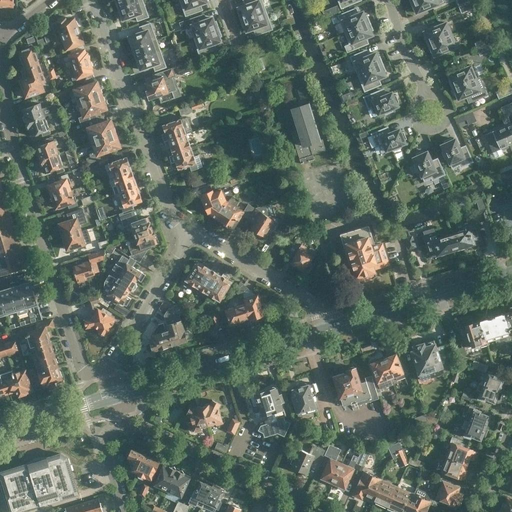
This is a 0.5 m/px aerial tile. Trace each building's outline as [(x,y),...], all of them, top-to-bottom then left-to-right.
[(119,9),(143,0),(142,0),(115,0),(116,1),(117,1),(119,8),(119,9)] [(143,0),(119,9),(120,11),(123,20),(136,15),(138,21),(149,17),(143,0)] [(179,0),(186,17),(198,13),(196,7),(207,3),(206,0),(179,0)] [(240,20),(266,11),(262,0),(248,0),(250,4),(239,8),(240,12),(238,13),(240,20)] [(337,0),(341,9),(353,4),(351,0),(337,0)] [(444,2),(442,0),(414,0),(410,2),(413,10),(415,9),(417,13),(444,2)] [(476,7),(473,1),(459,7),(462,13),(476,7)] [(345,33),(370,22),(367,15),(365,16),(363,12),(352,16),(350,10),(337,15),(345,33)] [(266,11),(240,20),(243,28),(245,27),(247,31),(258,27),(260,34),(273,30),(266,11)] [(199,16),(180,23),(182,30),(192,26),(196,37),(219,29),(217,21),(214,22),(213,18),(201,22),(199,16)] [(55,34),(45,37),(47,43),(53,41),(52,40),(59,38),(63,37),(79,31),(77,25),(78,24),(77,20),(75,19),(75,18),(67,21),(66,19),(52,24),(55,34)] [(370,22),(345,33),(352,50),(364,45),(362,40),(373,35),(371,31),(373,30),(370,22)] [(427,45),(452,35),(447,22),(424,32),(426,36),(424,37),(427,45)] [(133,48),(157,40),(151,23),(140,27),(142,32),(129,37),(132,45),(133,48)] [(219,29),(196,37),(200,48),(197,49),(200,57),(212,52),(210,46),(221,42),(220,38),(222,37),(219,29)] [(79,31),(63,37),(67,49),(84,43),(83,42),(84,40),(83,37),(81,36),(79,31)] [(457,47),(452,35),(427,45),(430,53),(433,52),(434,56),(457,47)] [(478,49),(491,44),(489,37),(475,43),(478,49)] [(137,59),(161,50),(157,40),(133,48),(134,51),(137,58),(136,58),(137,59)] [(494,50),(491,44),(478,49),(480,56),(494,50)] [(39,65),(38,62),(32,45),(26,47),(27,49),(19,52),(25,69),(39,65)] [(70,50),(61,54),(66,70),(69,69),(69,68),(90,61),(90,59),(91,58),(90,55),(88,54),(87,52),(86,53),(85,49),(71,54),(70,50)] [(161,50),(137,59),(138,61),(141,70),(153,65),(155,71),(166,67),(161,50)] [(357,74),(383,64),(380,56),(377,57),(376,53),(365,57),(362,52),(350,56),(357,74)] [(69,68),(69,69),(73,80),(78,78),(78,80),(85,77),(85,76),(93,73),(92,69),(93,68),(93,67),(93,65),(92,62),(90,61),(69,68)] [(178,68),(181,74),(190,70),(188,64),(178,68)] [(383,64),(357,74),(365,92),(377,87),(374,81),(385,76),(384,72),(386,71),(383,64)] [(41,72),(39,65),(25,69),(22,71),(24,78),(19,80),(21,85),(43,77),(49,75),(47,71),(47,70),(41,72)] [(452,88),(476,78),(471,66),(449,75),(451,79),(448,80),(452,88)] [(175,98),(173,92),(177,90),(172,77),(175,76),(173,69),(144,78),(148,90),(147,91),(150,100),(159,96),(162,103),(175,98)] [(43,77),(21,85),(26,98),(31,96),(33,100),(45,95),(44,91),(42,84),(45,83),(43,77)] [(481,90),(476,78),(452,88),(455,96),(457,95),(459,99),(481,90)] [(98,82),(76,90),(80,103),(103,95),(103,94),(104,93),(103,90),(101,89),(100,87),(99,88),(98,82)] [(496,92),(499,99),(511,93),(511,91),(510,86),(496,92)] [(374,116),(384,112),(385,115),(393,111),(392,109),(398,106),(397,103),(399,102),(396,94),(393,96),(392,93),(379,98),(377,91),(363,97),(369,110),(371,109),(374,116)] [(81,124),(96,119),(94,113),(107,109),(105,104),(106,103),(106,102),(107,100),(105,97),(104,96),(103,95),(80,103),(84,116),(78,118),(81,124)] [(191,105),(193,110),(203,106),(201,101),(191,105)] [(504,116),(507,115),(511,112),(511,102),(500,107),(504,116)] [(300,159),(312,155),(313,154),(325,150),(321,140),(310,103),(292,109),(300,134),(293,136),(300,159)] [(27,123),(45,117),(40,104),(23,110),(25,116),(23,118),(24,121),(27,121),(27,123)] [(193,111),(193,110),(191,105),(179,109),(181,115),(193,111)] [(464,114),(455,118),(457,123),(466,120),(464,114)] [(507,116),(501,118),(505,126),(507,125),(510,133),(504,136),(509,145),(511,143),(511,120),(510,122),(507,116)] [(45,117),(27,123),(28,124),(26,126),(27,130),(30,130),(32,136),(42,133),(43,136),(51,134),(45,117)] [(164,142),(186,134),(191,132),(185,118),(163,126),(166,134),(162,135),(164,142)] [(96,119),(81,124),(83,131),(89,129),(94,142),(117,133),(116,132),(117,131),(116,128),(114,127),(114,125),(113,126),(111,121),(99,125),(96,119)] [(505,126),(485,135),(493,153),(509,145),(504,136),(510,133),(507,125),(505,126)] [(382,153),(392,149),(393,151),(401,148),(400,146),(405,143),(404,140),(407,139),(404,131),(401,132),(400,129),(387,135),(384,128),(371,134),(376,147),(379,146),(382,153)] [(88,164),(101,160),(100,154),(120,147),(119,142),(120,141),(119,140),(120,138),(119,135),(117,134),(117,133),(94,142),(96,149),(92,150),(94,155),(86,158),(88,164)] [(192,148),(186,134),(164,142),(167,149),(171,148),(173,155),(192,148)] [(41,160),(59,154),(56,147),(58,145),(57,141),(54,141),(53,137),(45,140),(46,144),(37,147),(39,153),(37,155),(39,158),(41,159),(41,160)] [(445,160),(448,159),(452,169),(459,165),(460,168),(473,162),(467,149),(461,152),(455,139),(452,140),(451,138),(444,141),(445,144),(442,145),(444,151),(442,152),(445,160)] [(194,157),(192,148),(173,155),(169,156),(172,164),(176,163),(178,170),(190,166),(192,171),(199,169),(203,167),(199,155),(194,157)] [(417,172),(420,171),(424,181),(431,178),(432,181),(445,175),(439,162),(433,164),(427,152),(424,153),(423,151),(415,154),(417,157),(414,158),(416,163),(413,165),(417,172)] [(65,172),(63,167),(59,154),(41,160),(42,162),(40,164),(41,166),(44,167),(46,173),(56,170),(58,175),(65,172)] [(110,180),(133,172),(128,157),(109,164),(105,165),(108,173),(110,180)] [(72,170),(79,168),(77,162),(70,164),(72,170)] [(79,168),(72,170),(75,176),(85,173),(82,167),(79,168)] [(116,194),(138,186),(133,172),(110,180),(116,194)] [(212,174),(190,182),(193,188),(214,180),(212,174)] [(232,184),(241,181),(238,174),(229,177),(232,184)] [(52,197),(71,191),(69,185),(72,184),(70,179),(49,185),(51,188),(49,189),(52,197)] [(143,201),(138,186),(116,194),(118,202),(120,210),(122,209),(123,212),(120,213),(121,215),(133,211),(135,210),(133,204),(143,201)] [(223,193),(222,190),(214,193),(213,191),(201,196),(208,214),(215,218),(223,206),(225,207),(228,201),(233,196),(230,190),(223,193)] [(71,191),(52,197),(54,206),(56,205),(57,208),(77,202),(76,196),(73,197),(71,191)] [(89,204),(94,202),(91,196),(81,199),(84,206),(89,204)] [(249,219),(256,208),(248,204),(244,211),(236,206),(239,201),(233,197),(229,202),(228,201),(225,207),(223,206),(215,218),(234,230),(243,215),(249,219)] [(256,208),(249,219),(255,223),(252,229),(258,232),(258,234),(261,236),(263,236),(265,237),(270,229),(273,231),(279,222),(273,219),(273,218),(270,216),(269,216),(266,206),(265,205),(256,207),(256,208)] [(100,220),(109,217),(106,206),(96,209),(100,220)] [(79,223),(82,222),(86,221),(82,209),(67,214),(69,221),(60,224),(61,229),(60,230),(63,237),(81,231),(79,223)] [(482,222),(489,220),(486,210),(479,212),(482,222)] [(133,211),(121,215),(126,227),(132,225),(136,236),(154,229),(152,222),(151,223),(149,217),(137,221),(133,211)] [(0,236),(4,235),(2,229),(11,227),(7,216),(0,218),(0,236)] [(452,234),(457,249),(481,242),(475,223),(464,226),(465,230),(452,234)] [(357,277),(357,278),(376,272),(375,269),(389,265),(384,245),(376,247),(370,226),(342,234),(351,268),(349,270),(351,276),(354,278),(357,277)] [(132,255),(129,256),(140,262),(149,250),(150,249),(149,246),(158,242),(156,237),(157,237),(154,229),(136,236),(140,247),(130,251),(132,255)] [(84,239),(81,231),(63,237),(65,245),(66,245),(68,250),(89,243),(87,238),(84,239)] [(0,255),(9,252),(7,246),(16,244),(13,233),(4,236),(4,235),(0,236),(0,255)] [(446,252),(457,249),(452,234),(438,239),(437,234),(427,238),(432,256),(440,254),(442,255),(444,255),(446,252)] [(310,249),(302,244),(310,242),(308,235),(300,237),(298,238),(293,246),(299,249),(290,263),(292,264),(296,266),(299,268),(300,270),(303,271),(305,272),(317,251),(311,247),(310,249)] [(411,249),(417,246),(414,237),(407,239),(411,249)] [(101,250),(107,248),(108,246),(109,246),(107,240),(99,243),(100,248),(101,250)] [(100,248),(99,243),(88,246),(90,254),(101,250),(100,248)] [(108,246),(107,248),(106,250),(112,254),(115,248),(111,245),(109,246),(108,246)] [(73,267),(78,282),(88,279),(87,276),(95,274),(95,273),(99,271),(96,262),(105,259),(106,250),(106,249),(88,255),(90,261),(73,267)] [(0,273),(14,269),(13,264),(12,265),(12,264),(21,261),(18,250),(10,253),(9,252),(0,255),(0,273)] [(117,263),(113,269),(136,282),(138,279),(142,282),(146,275),(133,266),(135,263),(125,256),(119,265),(117,263)] [(202,263),(198,261),(185,283),(185,285),(187,287),(190,285),(195,289),(197,286),(197,287),(209,267),(208,267),(208,266),(208,265),(204,262),(202,263)] [(221,270),(214,266),(212,270),(209,267),(197,287),(200,288),(198,292),(204,295),(206,292),(209,294),(221,275),(219,274),(221,270)] [(231,276),(225,272),(222,276),(221,275),(209,294),(210,294),(208,298),(214,301),(216,298),(221,301),(233,282),(229,280),(231,276)] [(110,274),(107,279),(130,293),(132,289),(133,290),(136,290),(138,287),(137,283),(121,273),(118,279),(110,274)] [(130,293),(107,279),(106,281),(104,292),(127,306),(132,299),(128,296),(130,293)] [(235,290),(236,292),(245,284),(244,283),(240,281),(238,285),(238,284),(235,290)] [(19,285),(20,286),(27,307),(37,304),(31,282),(26,284),(26,283),(19,285)] [(257,296),(249,290),(245,284),(236,292),(241,297),(243,295),(246,304),(250,318),(251,320),(266,315),(267,312),(266,307),(262,305),(261,305),(258,295),(257,296)] [(15,286),(9,288),(9,289),(16,311),(18,315),(28,312),(27,307),(20,286),(16,287),(15,286)] [(5,289),(0,290),(0,294),(6,314),(16,311),(9,289),(5,290),(5,289)] [(88,299),(91,307),(92,310),(95,313),(93,318),(84,320),(86,328),(94,327),(98,330),(97,331),(100,332),(100,334),(102,336),(104,335),(105,336),(115,320),(108,315),(110,313),(106,310),(108,307),(101,302),(101,298),(100,295),(88,299)] [(174,307),(168,309),(165,315),(170,330),(169,330),(174,345),(187,341),(187,340),(191,339),(192,337),(191,333),(189,332),(185,333),(180,315),(187,313),(178,304),(174,305),(174,307)] [(250,318),(246,304),(227,310),(231,326),(242,323),(241,321),(250,318)] [(216,312),(221,323),(227,320),(221,309),(216,312)] [(223,326),(221,323),(216,312),(209,317),(214,329),(223,326)] [(504,314),(501,312),(496,314),(495,316),(489,318),(486,317),(481,318),(480,321),(486,342),(487,342),(496,339),(498,345),(511,340),(511,336),(505,313),(504,314)] [(32,348),(51,342),(47,330),(55,328),(52,319),(36,324),(38,332),(31,334),(27,335),(32,348)] [(486,342),(480,321),(474,323),(473,319),(465,321),(466,325),(465,325),(469,337),(465,338),(468,347),(480,344),(481,347),(488,345),(487,342),(486,342)] [(174,345),(169,330),(166,331),(164,323),(159,325),(154,332),(155,335),(153,335),(153,337),(151,338),(152,343),(147,344),(147,347),(147,350),(150,351),(154,350),(155,350),(174,345)] [(4,344),(8,355),(20,351),(17,340),(4,344)] [(450,369),(446,357),(440,358),(436,344),(435,344),(434,340),(414,346),(415,350),(412,351),(421,379),(450,369)] [(51,342),(32,348),(35,361),(55,355),(51,342)] [(395,354),(392,352),(389,353),(389,356),(388,356),(388,358),(384,359),(391,378),(395,376),(397,380),(405,377),(404,373),(396,353),(395,354)] [(55,355),(35,361),(39,373),(59,367),(55,355)] [(377,360),(375,358),(372,359),(372,362),(371,363),(381,390),(394,385),(392,382),(391,378),(384,359),(379,361),(378,359),(377,360)] [(488,366),(485,365),(474,360),(472,367),(486,372),(488,366)] [(365,378),(366,381),(360,382),(356,368),(354,366),(348,367),(347,372),(334,376),(340,397),(341,397),(343,405),(352,403),(351,401),(356,400),(357,405),(379,398),(372,376),(365,378)] [(63,381),(59,367),(39,373),(44,389),(48,387),(49,391),(59,388),(57,383),(63,381)] [(31,389),(31,388),(26,370),(14,374),(13,370),(13,371),(20,396),(34,392),(33,389),(31,389)] [(20,396),(13,371),(5,373),(1,374),(0,374),(6,395),(18,391),(20,396)] [(489,371),(484,384),(502,391),(505,384),(503,383),(504,379),(494,375),(495,373),(489,371)] [(457,382),(460,375),(454,372),(451,380),(457,382)] [(502,391),(484,384),(480,382),(477,390),(481,391),(478,398),(485,400),(485,399),(495,403),(497,398),(499,398),(502,391)] [(297,412),(301,411),(316,406),(312,393),(316,392),(313,383),(309,384),(309,383),(293,388),(295,394),(292,395),(297,412)] [(257,395),(252,397),(250,397),(249,399),(254,412),(255,413),(262,411),(263,415),(272,412),(274,419),(265,421),(266,423),(261,425),(258,430),(263,433),(265,437),(278,433),(285,436),(291,423),(288,421),(286,422),(284,416),(285,416),(281,402),(283,401),(281,393),(278,394),(276,387),(275,387),(272,387),(267,388),(266,391),(256,393),(257,395)] [(471,401),(473,395),(464,391),(461,397),(471,401)] [(202,406),(208,425),(216,423),(217,424),(222,423),(218,408),(220,404),(212,400),(211,403),(202,406)] [(208,425),(202,406),(194,408),(191,407),(187,415),(191,417),(193,421),(188,423),(191,430),(195,429),(195,431),(201,429),(201,427),(208,425)] [(426,414),(432,429),(433,428),(437,418),(437,417),(440,410),(440,408),(426,414)] [(465,420),(488,429),(491,422),(488,421),(490,416),(480,412),(481,411),(475,408),(473,413),(468,411),(465,420)] [(443,420),(446,412),(440,410),(437,417),(437,418),(443,420)] [(381,414),(388,429),(393,427),(386,412),(381,414)] [(413,436),(432,429),(426,414),(415,418),(419,428),(411,431),(413,436)] [(234,433),(239,421),(232,418),(227,430),(234,433)] [(485,436),(488,429),(465,420),(462,427),(462,428),(466,430),(464,436),(470,438),(471,436),(481,440),(483,435),(485,436)] [(300,431),(303,426),(296,422),(293,428),(300,431)] [(399,441),(413,436),(411,431),(403,434),(397,436),(399,441)] [(465,441),(452,436),(449,444),(451,445),(450,450),(448,449),(445,455),(448,456),(467,464),(470,458),(474,460),(477,452),(470,450),(471,449),(463,446),(465,441)] [(215,448),(225,453),(229,445),(225,444),(224,446),(217,443),(215,448)] [(324,455),(327,449),(329,444),(326,443),(323,449),(313,444),(309,453),(300,449),(297,455),(295,454),(290,463),(293,464),(292,467),(307,474),(313,460),(321,463),(324,455)] [(327,449),(324,455),(330,458),(320,479),(325,481),(326,479),(333,482),(342,463),(344,457),(339,455),(341,449),(329,444),(327,449)] [(400,461),(405,459),(404,455),(401,448),(396,451),(400,461)] [(138,473),(146,456),(132,449),(128,450),(127,455),(132,469),(132,470),(138,473)] [(363,466),(369,453),(362,450),(358,457),(353,455),(350,464),(348,463),(347,465),(342,463),(333,482),(339,485),(338,488),(343,490),(356,463),(363,466)] [(5,484),(14,511),(50,499),(51,502),(75,494),(73,486),(76,485),(67,457),(61,453),(0,472),(0,473),(3,484),(5,484)] [(445,455),(442,454),(440,460),(445,462),(445,463),(444,463),(442,467),(443,468),(442,470),(462,478),(462,477),(467,479),(470,471),(465,470),(467,464),(448,456),(445,455)] [(146,456),(138,473),(139,476),(143,478),(147,477),(152,479),(160,462),(146,456)] [(415,458),(413,464),(423,468),(425,462),(415,458)] [(163,465),(154,485),(168,491),(178,470),(176,470),(174,467),(171,467),(169,467),(169,468),(163,465)] [(178,470),(168,491),(181,498),(190,477),(185,475),(186,474),(183,473),(182,471),(179,471),(178,470)] [(377,487),(381,480),(381,478),(365,471),(364,473),(363,473),(355,488),(357,489),(354,494),(362,498),(363,494),(376,500),(381,489),(377,487)] [(457,491),(459,487),(445,482),(446,480),(441,478),(439,483),(443,485),(438,497),(450,502),(449,505),(455,507),(456,504),(458,505),(459,502),(461,503),(463,498),(461,497),(462,495),(455,492),(455,490),(457,491)] [(381,489),(376,500),(375,502),(381,505),(382,502),(389,505),(397,487),(381,480),(377,487),(381,489)] [(206,483),(201,481),(197,490),(195,489),(192,498),(190,501),(202,507),(203,506),(205,501),(213,484),(206,481),(206,483)] [(145,496),(149,486),(144,483),(139,494),(145,496)] [(218,507),(221,501),(220,500),(224,491),(220,489),(221,487),(213,484),(205,501),(203,506),(214,511),(216,506),(218,507)] [(413,495),(397,487),(389,505),(395,508),(394,511),(396,511),(401,511),(406,501),(410,503),(413,495)] [(406,501),(401,511),(402,511),(427,511),(431,504),(429,503),(432,496),(416,488),(413,495),(410,503),(406,501)] [(56,511),(102,511),(98,498),(56,511)] [(511,511),(511,499),(507,498),(501,511),(511,511)] [(179,511),(183,504),(178,501),(173,511),(179,511)]
